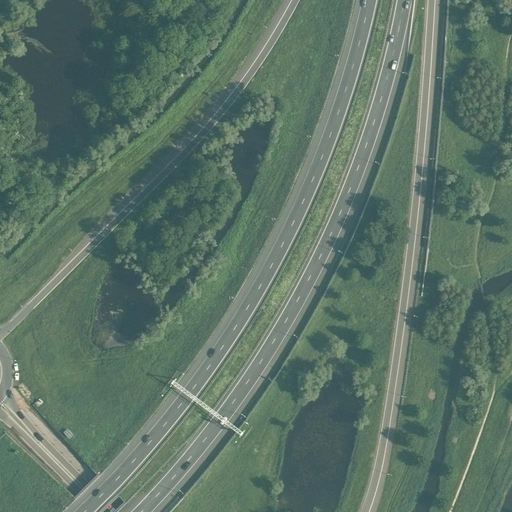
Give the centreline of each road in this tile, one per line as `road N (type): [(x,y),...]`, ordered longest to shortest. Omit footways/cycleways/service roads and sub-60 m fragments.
road 1 (motorway): [(369,0),(339,112),(238,324),(85,511)]
road 2 (motorway): [(140,511),(219,420),(331,233),(373,125),(404,0)]
road 3 (motorway): [(364,511),(397,355),(431,0)]
road 4 (motorway): [(296,0),(217,114),(0,334)]
road 5 (primary): [(110,511),(0,406)]
